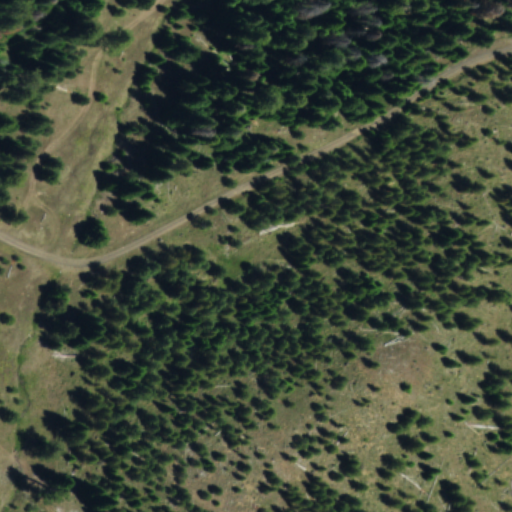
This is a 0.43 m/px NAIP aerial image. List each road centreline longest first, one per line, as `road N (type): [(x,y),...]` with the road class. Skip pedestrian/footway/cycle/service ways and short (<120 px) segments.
road 1 (track): [(0,237),(495,0)]
road 2 (track): [(158,0),(110,34),(84,106),(37,164),(28,198),(0,236)]
